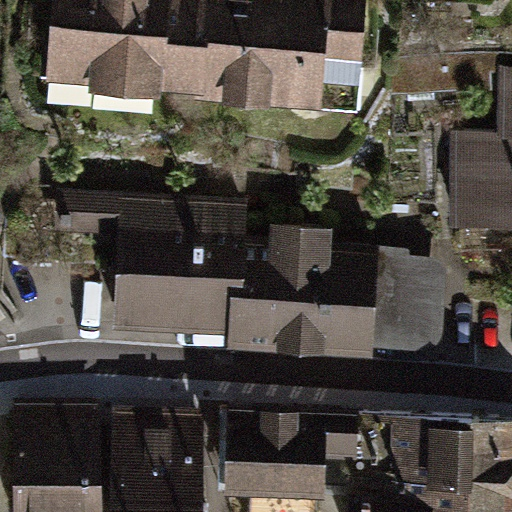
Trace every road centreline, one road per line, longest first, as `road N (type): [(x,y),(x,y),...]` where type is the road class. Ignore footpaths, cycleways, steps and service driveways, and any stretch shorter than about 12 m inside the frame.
road 1 (residential): [(511,395),(212,370)]
road 2 (residential): [(212,370),(0,367)]
road 3 (residential): [(212,370),(212,511)]
